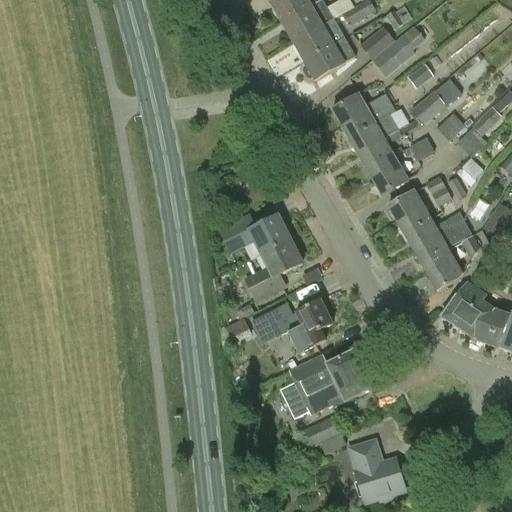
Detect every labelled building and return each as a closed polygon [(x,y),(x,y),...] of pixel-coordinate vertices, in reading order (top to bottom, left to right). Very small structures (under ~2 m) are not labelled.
[(322,0),(277,0),(270,5),(281,24),(323,0),(322,0)] [(341,0),(327,8),(323,0),(281,24),(293,44),(333,20),(350,11),(343,0),(341,0)] [(368,1),(354,9),(350,11),(341,17),(348,29),(376,14),(368,1)] [(381,22),(389,35),(402,28),(394,14),(381,22)] [(345,40),(333,20),(293,44),(304,64),(345,40)] [(383,29),(360,48),(372,63),(395,44),(383,29)] [(414,29),(395,44),(372,63),(386,81),(416,57),(413,53),(425,43),(414,29)] [(304,64),(306,67),(303,69),(302,72),(306,80),(310,81),(313,79),(315,83),(345,66),(345,65),(356,59),(345,40),(304,64)] [(425,66),(407,80),(416,92),(434,78),(425,66)] [(434,94),(411,113),(423,128),(447,110),(434,94)] [(386,96),(365,108),(358,96),(331,112),(341,128),(357,119),(364,132),(396,114),(386,96)] [(490,110),(471,129),(487,145),(507,125),(490,110)] [(396,115),(396,114),(364,132),(357,119),(341,128),(357,155),(398,131),(390,118),(396,115)] [(446,143),(464,129),(453,115),(435,129),(446,143)] [(403,139),(398,131),(357,155),(372,182),(388,173),(381,161),(392,154),(388,147),(403,139)] [(455,145),(469,159),(484,146),(469,131),(455,145)] [(435,154),(427,141),(409,151),(417,165),(435,154)] [(511,168),(511,148),(502,159),(511,168)] [(408,182),(392,154),(381,161),(388,173),(372,182),(382,198),(408,182)] [(470,162),(456,177),(470,189),(484,174),(470,162)] [(452,202),(439,180),(426,187),(438,210),(452,202)] [(447,186),(457,203),(467,197),(457,180),(447,186)] [(422,229),(432,223),(415,194),(389,209),(398,225),(415,216),(422,229)] [(494,214),(485,229),(499,238),(508,222),(494,214)] [(415,216),(398,225),(413,251),(463,220),(460,215),(435,229),(432,223),(422,229),(415,216)] [(278,218),(256,229),(249,216),(218,232),(231,257),(255,245),(261,256),(290,242),(289,240),(292,236),(289,229),(284,230),(278,218)] [(464,222),(413,251),(428,277),(446,267),(439,255),(447,250),(471,238),(464,222)] [(460,245),(471,264),(481,251),(473,238),(460,245)] [(261,256),(268,269),(243,282),(256,307),(287,291),(280,277),(302,265),(290,242),(261,256)] [(462,276),(447,250),(439,255),(446,267),(428,277),(437,293),(460,280),(462,276)] [(511,314),(510,317),(491,310),(482,303),(486,297),(467,285),(458,296),(457,296),(441,319),(474,343),(475,342),(499,350),(498,350),(511,355),(511,314)] [(296,315),(293,317),(287,305),(265,317),(277,340),(287,335),(300,358),(327,343),(321,331),(332,325),(321,302),(296,315)] [(355,353),(327,367),(322,358),(289,375),(294,385),(280,392),(295,423),(309,416),(310,418),(331,407),(333,411),(374,391),(355,353)] [(339,416),(298,436),(307,454),(320,448),(341,437),(347,433),(339,416)] [(341,437),(320,448),(325,458),(346,448),(341,437)] [(395,462),(384,466),(376,441),(347,450),(355,474),(365,505),(379,501),(379,503),(391,499),(391,497),(405,493),(395,462)]
